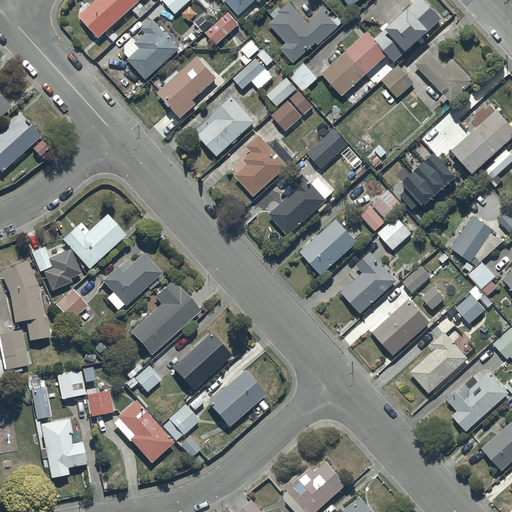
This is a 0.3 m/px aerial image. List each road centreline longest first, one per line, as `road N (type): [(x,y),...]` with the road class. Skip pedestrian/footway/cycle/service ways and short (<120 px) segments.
road 1 (residential): [(335,379),(111,130)]
road 2 (residential): [(125,511),(217,483),(335,379)]
road 3 (residential): [(456,511),(335,379)]
road 4 (residential): [(111,130),(5,12)]
road 5 (residential): [(0,216),(50,192),(111,130)]
